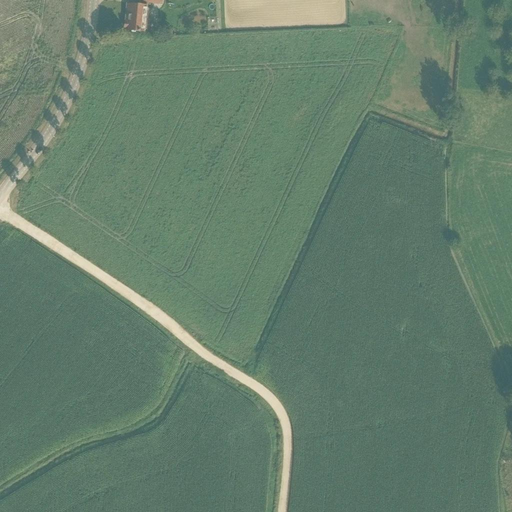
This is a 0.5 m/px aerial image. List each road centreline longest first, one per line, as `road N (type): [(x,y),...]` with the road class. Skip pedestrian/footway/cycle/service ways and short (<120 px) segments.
road 1 (unknown): [(0,208),(274,397),(288,427),(280,511)]
road 2 (tertiary): [(0,196),(67,99),(92,0)]
